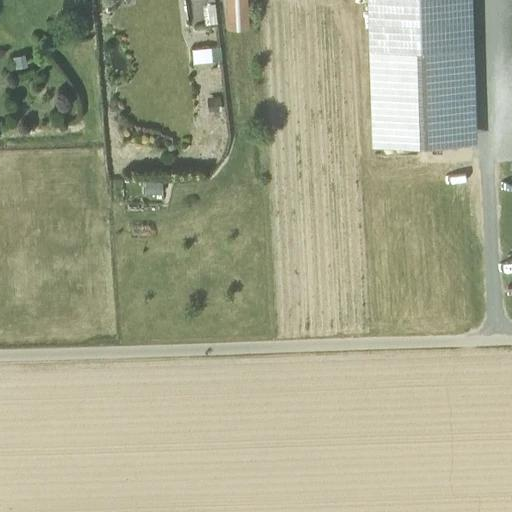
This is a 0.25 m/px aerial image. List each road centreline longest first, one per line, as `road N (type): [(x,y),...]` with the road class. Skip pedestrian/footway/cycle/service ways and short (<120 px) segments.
road 1 (track): [(511,340),(0,356)]
road 2 (track): [(493,341),(486,87)]
